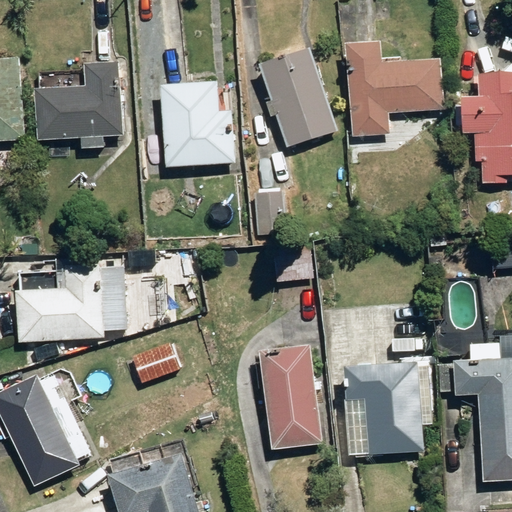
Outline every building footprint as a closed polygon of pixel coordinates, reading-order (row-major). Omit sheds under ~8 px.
[(447,56),(396,57),(395,33),(355,34),(358,135),(398,134),(397,109),(448,108),(447,56)] [(345,128),(321,44),(271,57),(294,142),(345,128)] [(0,53),(0,135),(32,135),(31,53),(0,53)] [(117,147),(117,129),(131,129),(132,58),(100,57),(100,83),(46,82),(46,132),(91,133),(91,146),(117,147)] [(511,65),(495,65),(494,87),(475,86),(473,125),(491,126),(488,184),(511,185),(511,165),(511,164),(511,65)] [(241,106),(224,107),(223,79),(172,80),(174,162),(225,161),(242,160),(241,106)] [(290,189),(261,188),(259,235),(289,236),(290,189)] [(511,243),(500,244),(501,265),(511,264),(511,243)] [(322,275),(319,244),(302,245),(305,277),(322,275)] [(68,260),(68,287),(28,287),(28,336),(63,336),(114,335),(114,324),(135,324),(135,260),(68,260)] [(0,271),(0,295),(19,296),(19,271),(0,271)] [(492,480),(511,479),(511,333),(511,334),(511,336),(511,339),(480,341),(481,355),(449,357),(451,389),(488,387),(492,480)] [(137,353),(146,381),(184,369),(175,340),(137,353)] [(333,441),(322,340),(273,345),(284,446),(333,441)] [(107,453),(74,383),(86,377),(77,358),(0,394),(0,417),(12,443),(21,439),(42,483),(107,453)] [(431,451),(430,421),(439,421),(438,358),(429,358),(356,359),(358,452),(431,451)] [(119,470),(130,511),(208,511),(203,493),(192,450),(119,470)]
